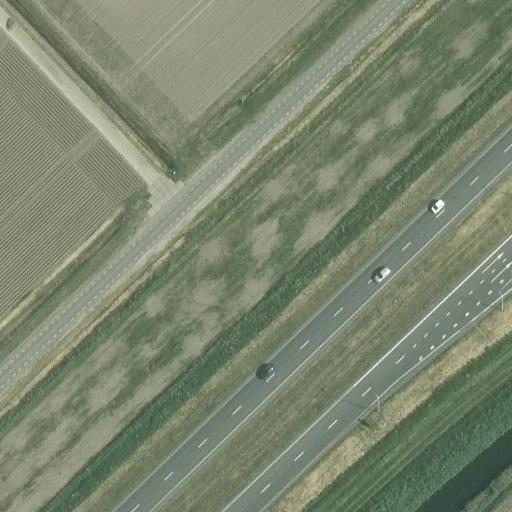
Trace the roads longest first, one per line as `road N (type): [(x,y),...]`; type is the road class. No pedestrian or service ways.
road 1 (unclassified): [(0,387),(400,0)]
road 2 (trunk): [(511,147),(134,511)]
road 3 (trunk): [(244,511),(511,254)]
